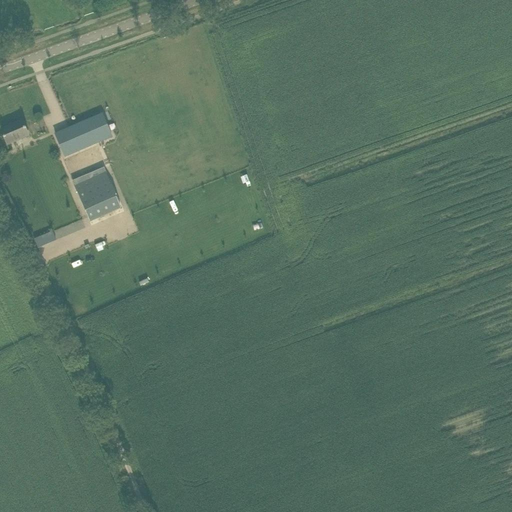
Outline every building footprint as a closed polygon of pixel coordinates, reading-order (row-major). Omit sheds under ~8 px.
[(55,134),(65,158),(112,138),(102,114),(55,134)] [(1,130),(7,145),(28,136),(22,121),(1,130)] [(47,132),(35,137),(39,145),(51,140),(47,132)] [(51,140),(39,145),(41,150),(53,145),(51,140)] [(48,256),(93,239),(56,145),(11,162),(48,256)] [(100,147),(66,158),(69,169),(78,167),(81,176),(107,167),(100,147)] [(106,174),(75,188),(90,222),(121,208),(106,174)]
